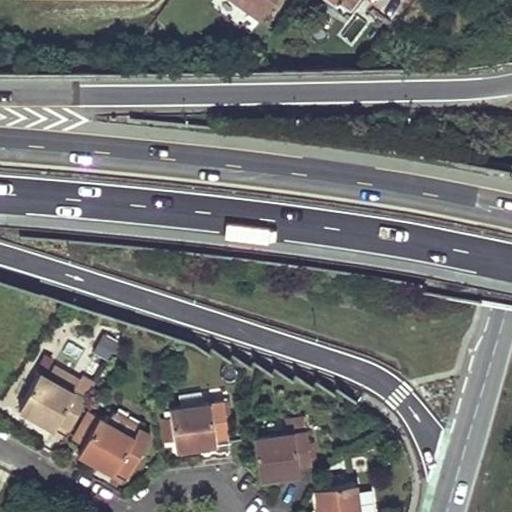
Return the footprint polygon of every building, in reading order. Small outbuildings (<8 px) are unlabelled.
[(232,0),(259,19),(272,0),(232,0)] [(53,425),(57,419),(68,425),(85,396),(39,369),(18,404),(53,425)] [(181,404),(203,401),(202,390),(179,393),(181,404)] [(163,439),(174,438),(175,445),(215,439),(214,432),(228,430),(223,398),(203,401),(181,404),(169,406),(171,415),(160,416),(163,439)] [(133,433),(137,424),(115,412),(111,420),(133,433)] [(98,413),(77,450),(113,470),(117,463),(129,470),(150,431),(137,424),(133,433),(111,420),(98,413)] [(286,429),(306,427),(304,414),(285,417),(286,429)] [(306,427),(286,429),(253,434),(255,452),(258,475),(298,469),(297,460),(310,459),(306,427)] [(129,470),(117,463),(113,470),(112,471),(124,478),(129,470)] [(359,511),(356,488),(355,479),(314,484),(317,511),(359,511)] [(373,510),(370,486),(356,488),(359,511),(373,510)]
